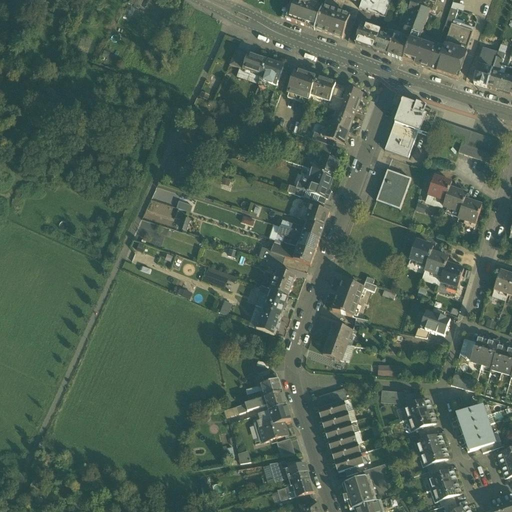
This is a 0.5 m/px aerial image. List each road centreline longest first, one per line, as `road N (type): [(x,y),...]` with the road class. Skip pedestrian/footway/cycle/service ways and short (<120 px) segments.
road 1 (track): [(7,511),(229,12)]
road 2 (residential): [(392,76),(293,347),(290,377)]
road 3 (tertiary): [(205,0),(392,76)]
road 4 (residential): [(511,172),(468,315)]
road 5 (residential): [(290,377),(438,391)]
road 6 (residential): [(290,377),(333,511)]
road 7 (tertiary): [(392,76),(511,115)]
road 8 (track): [(194,474),(315,455)]
